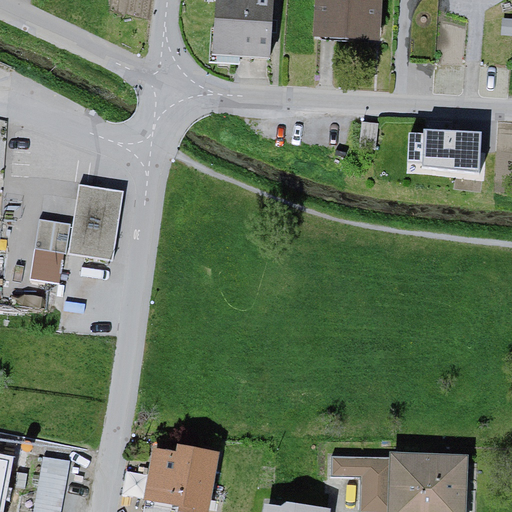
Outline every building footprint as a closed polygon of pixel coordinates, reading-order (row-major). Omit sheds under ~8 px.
[(278,0),(222,0),(219,60),(276,63),(278,0)] [(387,0),(319,0),(317,45),(385,48),(387,0)] [(479,165),(481,129),(423,126),(423,130),(407,129),(406,157),(421,158),(421,163),(479,171),(479,165)] [(126,196),(82,190),(71,260),(116,266),(126,196)] [(72,230),(43,225),(38,255),(66,260),(72,230)] [(213,511),(221,462),(156,453),(148,509),(167,511),(213,511)] [(0,511),(2,511),(13,457),(0,455),(0,511)] [(468,511),(469,461),(335,457),(334,482),(362,483),(360,511),(468,511)] [(64,511),(72,468),(44,463),(35,511),(64,511)]
